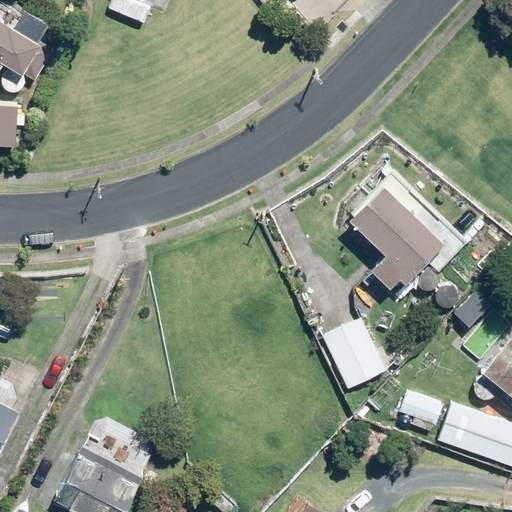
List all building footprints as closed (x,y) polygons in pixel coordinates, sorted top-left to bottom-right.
[(0,0),(0,62),(22,76),(23,73),(35,80),(54,49),(40,40),(50,24),(12,0),(0,0)] [(136,0),(164,11),(169,0),(136,0)] [(0,128),(13,137),(31,108),(17,99),(12,106),(1,100),(0,101),(0,128)] [(349,221),(385,256),(371,271),(390,289),(399,280),(405,286),(430,260),(438,269),(465,242),(395,174),(349,221)] [(386,370),(361,318),(323,336),(350,389),(386,370)] [(511,338),(484,372),(511,395),(511,338)] [(390,378),(371,399),(382,409),(401,387),(390,378)] [(442,405),(407,389),(398,410),(434,425),(442,405)] [(511,425),(451,403),(437,439),(511,466),(511,425)] [(0,447),(18,414),(0,404),(0,447)] [(124,511),(143,476),(84,444),(54,500),(75,511),(124,511)]
